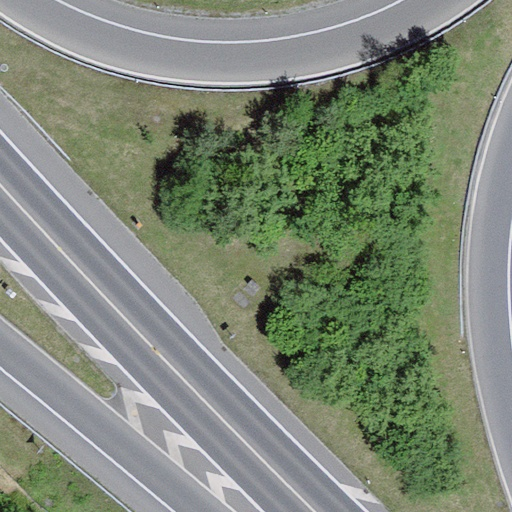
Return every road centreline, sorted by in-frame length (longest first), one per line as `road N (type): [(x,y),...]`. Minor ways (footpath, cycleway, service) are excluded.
road 1 (trunk): [(459,0),(347,54),(239,70),(144,59),(44,25),(7,0)]
road 2 (trunk): [(312,511),(0,186)]
road 3 (trunk): [(511,435),(492,355),(489,241),(511,150)]
road 4 (trunk): [(0,351),(197,511)]
